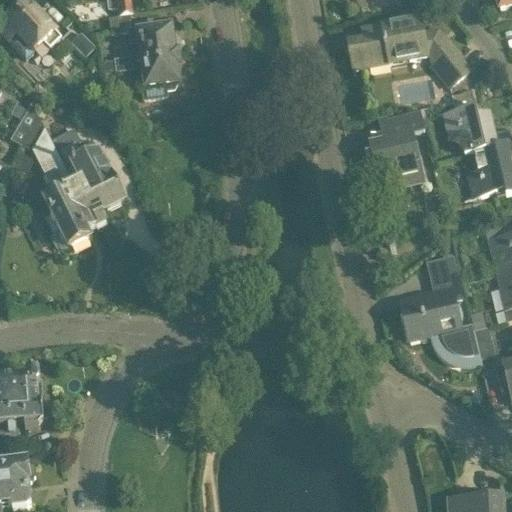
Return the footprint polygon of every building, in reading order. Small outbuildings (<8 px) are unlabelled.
[(117,0),(106,0),(109,21),(108,21),(109,22),(119,20),(117,0)] [(117,0),(119,20),(130,19),(134,18),(130,0),(117,0)] [(511,0),(495,0),(499,14),(511,11),(511,0)] [(0,30),(0,34),(10,45),(8,47),(25,63),(34,55),(34,56),(44,47),(50,53),(61,41),(55,35),(55,34),(27,5),(0,30)] [(114,64),(102,66),(104,76),(115,74),(116,76),(135,73),(134,70),(139,70),(139,69),(179,64),(178,55),(175,55),(171,30),(133,35),(130,19),(119,20),(109,22),(111,39),(129,36),(130,47),(136,46),(137,58),(136,58),(136,59),(114,63),(114,64)] [(470,75),(452,52),(437,33),(423,36),(420,22),(368,32),(370,41),(348,45),(353,73),(410,62),(411,64),(429,61),(435,67),(432,70),(449,92),(470,75)] [(71,45),(85,60),(94,51),(80,37),(71,45)] [(180,70),(179,64),(139,69),(139,70),(144,103),(167,100),(166,93),(174,92),(176,87),(179,87),(177,71),(180,70)] [(22,124),(13,138),(10,143),(23,151),(39,121),(31,107),(27,115),(22,124)] [(22,124),(27,115),(18,109),(12,118),(22,124)] [(473,157),(511,147),(511,145),(509,134),(494,137),(489,118),(478,120),(476,110),(442,119),(446,135),(458,132),(464,159),(473,157)] [(386,122),(391,141),(391,143),(370,148),(381,194),(424,184),(413,139),(424,136),(419,114),(386,122)] [(71,120),(48,132),(92,219),(102,214),(102,213),(105,211),(107,214),(121,208),(119,205),(122,203),(97,153),(83,161),(76,148),(81,145),(76,135),(78,134),(71,120)] [(45,133),(39,121),(23,151),(33,157),(54,198),(44,204),(52,219),(46,222),(53,237),(51,242),(57,254),(69,253),(90,243),(86,234),(97,229),(92,219),(48,132),(45,133)] [(511,147),(473,157),(480,183),(468,186),(472,202),(505,194),(506,200),(511,198),(511,171),(510,162),(511,161),(511,147)] [(9,172),(0,166),(0,182),(1,184),(9,172)] [(496,280),(511,275),(511,226),(485,233),(488,245),(487,245),(496,280)] [(481,364),(473,335),(472,328),(460,331),(460,327),(462,324),(462,319),(460,312),(458,308),(454,306),(454,305),(466,302),(458,268),(455,269),(453,260),(427,267),(435,299),(400,307),(409,345),(430,340),(431,345),(442,343),(443,345),(444,348),(446,350),(447,353),(449,355),(451,356),(453,358),(456,359),(459,360),(461,361),(464,362),(467,362),(470,362),(472,361),(474,369),(481,367),(481,364)] [(511,275),(496,280),(504,315),(505,315),(507,326),(511,325),(511,275)] [(488,331),(473,335),(481,364),(495,360),(488,331)] [(511,409),(511,364),(502,367),(502,369),(494,371),(501,398),(509,396),(511,409)] [(25,433),(39,432),(44,426),(42,414),(39,414),(37,390),(40,386),(39,381),(35,377),(29,377),(25,382),(0,383),(0,439),(16,438),(16,428),(24,427),(25,433)] [(1,511),(12,511),(11,511),(27,511),(31,508),(28,488),(30,487),(35,480),(34,470),(27,465),(0,468),(0,511),(1,511)] [(502,511),(502,500),(451,503),(451,511),(502,511)]
